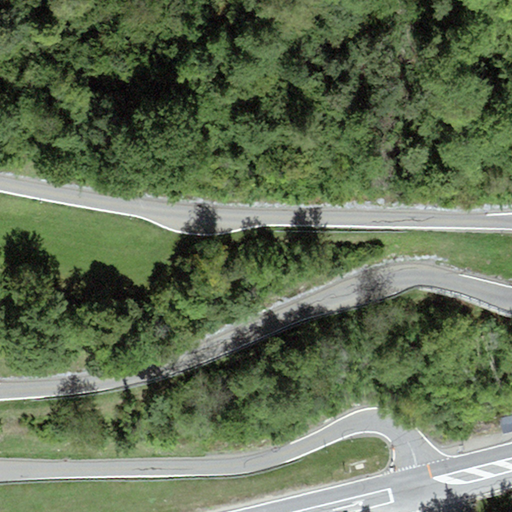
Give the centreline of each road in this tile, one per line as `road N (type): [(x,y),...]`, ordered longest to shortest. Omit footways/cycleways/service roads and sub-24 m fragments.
road 1 (unclassified): [(0,396),(159,369),(389,277),(443,276),(511,295)]
road 2 (unclassified): [(511,226),(207,217),(0,186)]
road 3 (unclassified): [(418,486),(406,433),(375,418),(254,461),(0,471)]
